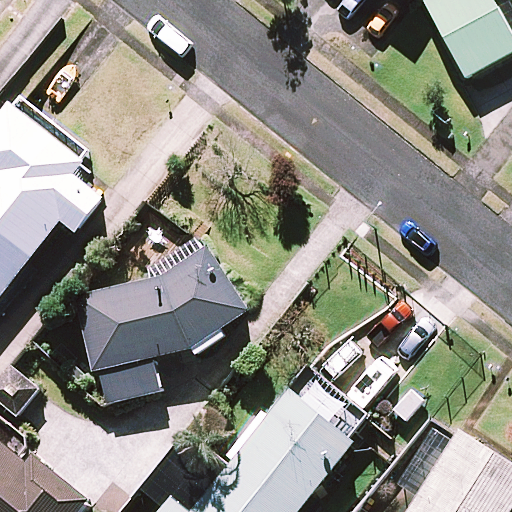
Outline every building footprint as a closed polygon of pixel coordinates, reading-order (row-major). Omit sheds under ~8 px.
[(511,0),(444,0),(427,9),(471,89),(511,66),(511,0)] [(91,165),(14,108),(0,125),(0,309),(67,228),(86,243),(102,198),(80,185),(91,165)] [(253,315),(210,251),(166,281),(84,303),(95,378),(197,355),(253,315)] [(11,364),(0,376),(0,403),(18,419),(42,390),(11,364)] [(311,511),(363,446),(293,391),(197,511),(189,511),(174,500),(164,511),(311,511)] [(511,511),(511,462),(460,432),(409,511),(511,511)] [(29,466),(0,443),(0,511),(89,511),(95,504),(33,454),(29,466)]
